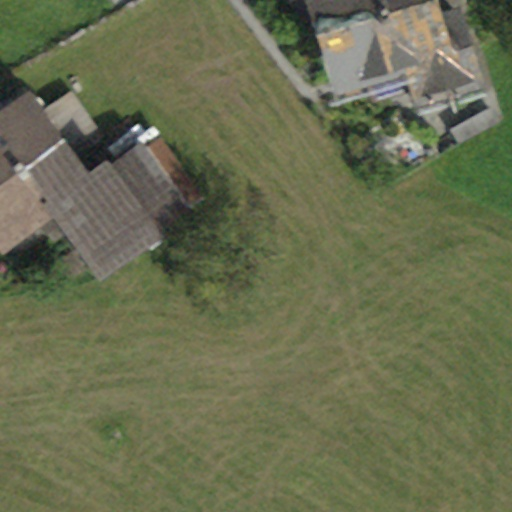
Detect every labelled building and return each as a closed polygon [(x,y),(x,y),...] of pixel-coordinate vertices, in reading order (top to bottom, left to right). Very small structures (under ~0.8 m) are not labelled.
[(320,0),(328,25),(416,0),(320,0)] [(454,10),(438,15),(433,0),(416,0),(328,25),(345,79),(358,75),(401,61),(408,86),(411,96),(458,81),(457,77),(473,72),(454,10)] [(366,99),(408,86),(401,61),(358,75),(366,99)] [(78,152),(102,135),(72,91),(48,108),(78,152)] [(48,108),(45,110),(34,94),(0,117),(0,225),(6,235),(58,199),(105,266),(201,198),(162,137),(110,171),(106,163),(93,172),(78,152),(48,108)]
